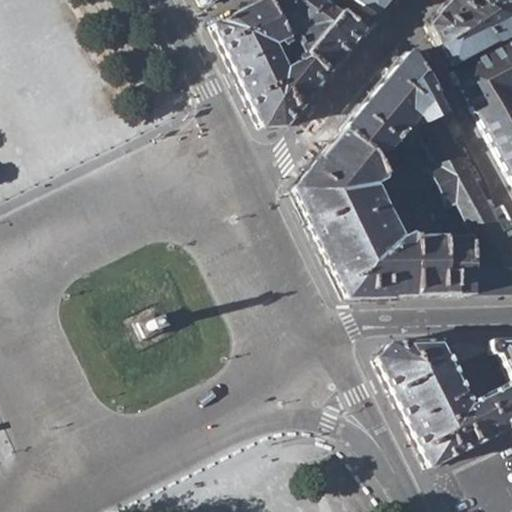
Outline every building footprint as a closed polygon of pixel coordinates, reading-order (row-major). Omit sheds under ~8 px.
[(293,42),(300,57),(335,16),(313,0),(264,0),(263,1),(284,45),(293,42)] [(345,0),(372,18),(386,0),(345,0)] [(451,0),(426,31),(436,50),(488,15),(471,0),(451,0)] [(511,0),(471,0),(488,15),(511,1),(511,0)] [(208,27),(257,130),(279,129),(357,32),(335,16),(300,57),(293,42),(284,45),(263,1),(208,27)] [(511,34),(511,1),(488,15),(436,50),(447,72),(511,34)] [(511,42),(449,76),(511,195),(511,100),(510,97),(511,96),(511,42)] [(398,59),(337,131),(364,158),(377,153),(385,161),(404,140),(397,134),(409,120),(416,126),(438,116),(405,55),(399,57),(398,59)] [(511,258),(438,116),(416,126),(412,131),(427,160),(422,163),(421,169),(442,202),(440,203),(443,208),(446,209),(452,206),(467,235),(472,237),(472,243),(465,244),(463,240),(406,240),(402,236),(393,240),(366,186),(377,182),(364,158),(337,131),(287,190),(303,226),(301,227),(321,267),(323,266),(338,297),(339,300),(380,299),(383,297),(511,295),(511,258)] [(511,396),(509,391),(511,389),(511,343),(382,348),(370,363),(423,471),(511,427),(511,396)]
